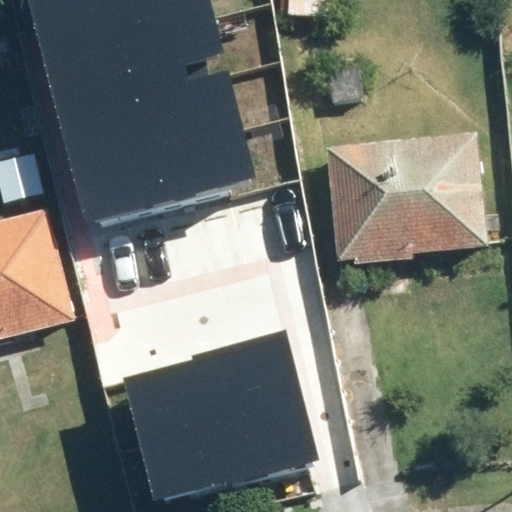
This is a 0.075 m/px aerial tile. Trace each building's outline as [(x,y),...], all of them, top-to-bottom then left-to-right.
[(31,0),(89,221),(257,177),(210,0),(31,0)] [(333,0),(276,0),(276,26),(333,28),(333,0)] [(358,63),(319,67),(325,118),(364,114),(358,63)] [(476,149),(320,163),(330,274),(487,260),(476,149)] [(44,222),(0,234),(0,350),(75,330),(44,222)] [(288,333),(126,376),(160,503),(323,459),(288,333)]
